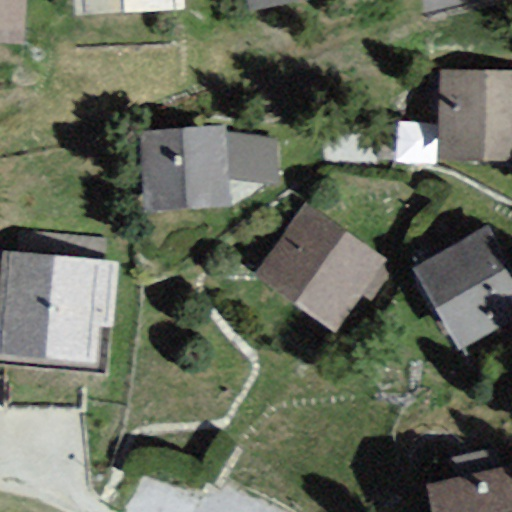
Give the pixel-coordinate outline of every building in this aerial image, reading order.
[(11,0),(0,0),(0,40),(11,40),(11,0)] [(145,0),(61,0),(62,20),(146,18),(145,0)] [(230,0),(234,18),(319,0),(230,0)] [(511,70),(428,69),(427,157),(511,158),(511,70)] [(201,129),(124,132),(129,210),(206,205),(201,129)] [(363,245),(293,201),(245,283),(321,327),(363,245)] [(511,298),(480,238),(411,271),(453,345),(511,316),(511,298)] [(91,269),(0,259),(0,371),(80,379),(91,269)] [(510,511),(501,468),(417,484),(422,511),(510,511)]
